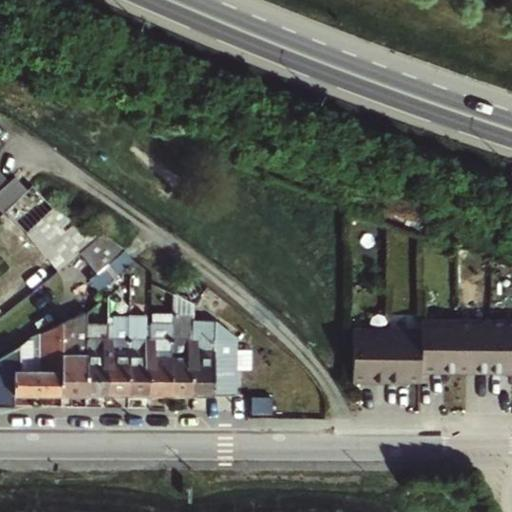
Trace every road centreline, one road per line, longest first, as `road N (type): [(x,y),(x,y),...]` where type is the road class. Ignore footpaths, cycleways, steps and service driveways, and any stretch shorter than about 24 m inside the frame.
road 1 (tertiary): [(0,444),(511,444)]
road 2 (trunk): [(511,129),(176,0)]
